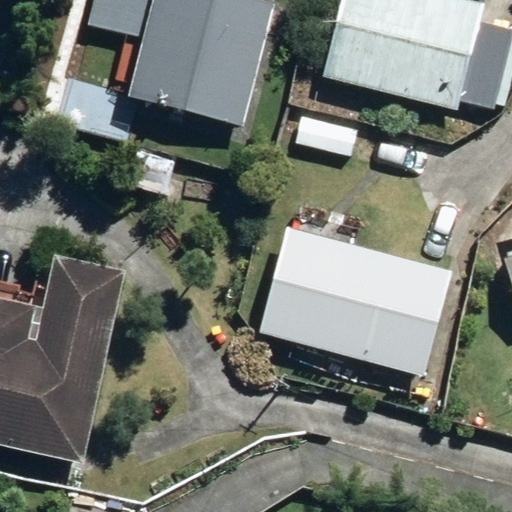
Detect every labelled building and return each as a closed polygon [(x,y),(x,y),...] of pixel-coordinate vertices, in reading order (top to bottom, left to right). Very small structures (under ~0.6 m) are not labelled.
[(120,101),(236,130),(268,6),(243,0),(86,0),(80,24),(135,38),(120,101)] [(333,0),(314,79),(450,113),(453,102),(498,113),(511,57),(511,32),(472,23),(476,7),(445,0),(333,0)] [(290,144),(346,158),(354,131),(297,116),(290,144)] [(511,218),(504,220),(511,250),(511,255),(498,260),(511,310),(511,218)] [(252,336),(418,379),(445,274),(278,231),(252,336)] [(0,451),(77,468),(117,274),(44,260),(26,345),(17,344),(24,311),(0,306),(0,451)]
